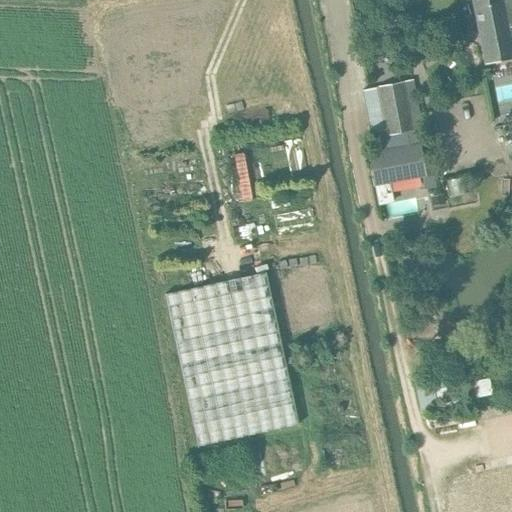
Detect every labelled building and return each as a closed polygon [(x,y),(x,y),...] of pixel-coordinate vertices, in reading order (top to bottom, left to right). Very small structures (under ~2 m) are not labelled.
[(511,0),(472,0),(474,10),(484,62),(511,56),(511,44),(508,25),(511,24),(511,0)] [(401,82),(362,90),(368,118),(372,139),(385,136),(387,147),(379,149),(375,150),(366,152),(373,183),(389,180),(423,172),(417,143),(416,140),(414,141),(411,128),(401,82)] [(467,85),(454,88),(456,98),(469,95),(467,85)] [(283,139),(258,145),(265,172),(290,166),(283,139)] [(239,203),(252,200),(243,151),(231,153),(239,203)] [(266,272),(165,294),(198,445),(298,424),(266,272)] [(469,365),(430,372),(430,374),(432,384),(436,406),(439,405),(475,399),(472,386),(469,365)]
